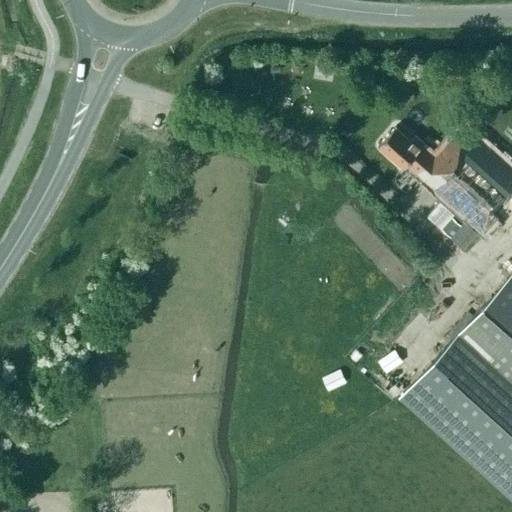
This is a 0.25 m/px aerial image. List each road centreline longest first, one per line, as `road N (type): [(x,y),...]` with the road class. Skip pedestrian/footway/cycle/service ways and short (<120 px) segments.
road 1 (tertiary): [(286,0),(375,13),(511,15)]
road 2 (secondary): [(0,269),(69,140)]
